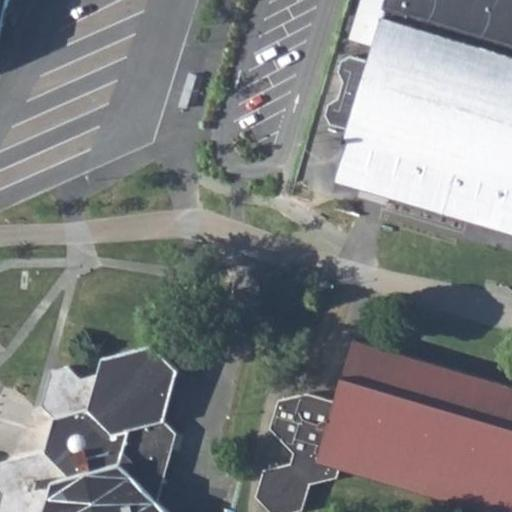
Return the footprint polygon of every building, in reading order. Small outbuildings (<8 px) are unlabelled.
[(379,43),(339,174),(384,188),(511,226),(511,0),(363,0),(358,18),(367,21),(363,34),(380,39),(379,43)] [(354,31),(353,35),(379,43),(380,39),(363,34),(367,21),(358,18),(354,31)] [(334,120),(349,124),(370,56),(355,51),(345,56),(342,67),(347,76),(341,94),(332,99),(329,110),(334,120)] [(274,466),(266,493),(281,511),(287,511),(309,505),(316,479),(341,473),(343,466),(492,511),(511,511),(511,385),(360,338),(356,340),(338,397),(311,390),(284,398),(276,425),(296,448),(293,460),(274,466)] [(38,454),(0,462),(0,494),(1,495),(0,498),(0,511),(168,511),(189,451),(164,426),(178,381),(148,349),(101,358),(95,377),(80,379),(70,368),(52,371),(40,408),(51,419),(45,435),(38,454)]
